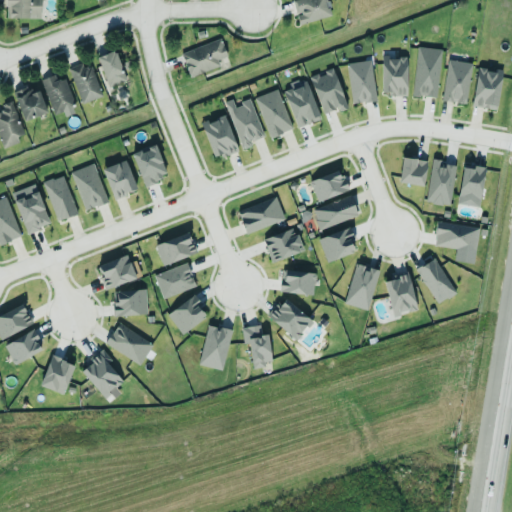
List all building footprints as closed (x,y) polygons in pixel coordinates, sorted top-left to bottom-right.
[(39,18),(39,0),(5,0),(5,17),(39,18)] [(292,0),(296,15),(298,24),(331,15),(326,0),(292,0)] [(226,56),(220,38),(180,53),(189,77),(219,65),(217,59),(226,56)] [(435,98),(441,49),(417,46),(411,95),(435,98)] [(98,55),(106,86),(124,82),(116,51),(98,55)] [(380,94),(406,95),(406,57),(381,56),(380,94)] [(352,104),(376,100),(369,59),(345,63),(352,104)] [(470,62),(446,59),(441,101),(466,104),(470,62)] [(69,68),(79,103),(101,97),(91,62),(69,68)] [(495,109),(501,69),(493,68),(493,70),(476,68),(471,106),(495,109)] [(346,108),(332,69),(309,77),(321,113),(337,108),(338,111),(346,108)] [(40,79),(53,115),(63,111),(64,116),(76,112),(63,78),(56,80),(54,74),(40,79)] [(295,127),(319,119),(306,82),(282,90),(295,127)] [(23,120),(46,112),(38,90),(29,93),(27,86),(12,91),(23,120)] [(291,129),(276,89),(253,97),(268,137),(291,129)] [(240,146),(264,138),(249,99),(234,105),(231,99),(224,102),(240,146)] [(0,142),(2,148),(18,142),(16,136),(23,134),(11,101),(0,104),(3,111),(0,111),(0,142)] [(236,151),(225,115),(201,122),(212,159),(236,151)] [(131,153),(142,185),(166,176),(155,145),(131,153)] [(397,182),(422,186),(426,160),(401,156),(397,182)] [(425,202),(449,205),(454,166),(440,164),(441,160),(431,158),(425,202)] [(135,191),(126,160),(102,167),(111,198),(135,191)] [(70,171),(83,210),(107,202),(93,163),(70,171)] [(484,167),(462,164),(456,203),(478,206),(484,167)] [(340,170),(309,180),(315,201),(347,191),(340,170)] [(41,182),(56,221),(77,213),(62,174),(41,182)] [(14,201),(26,233),(49,224),(37,192),(14,201)] [(318,229),(357,216),(350,195),(311,208),(318,229)] [(0,244),(20,236),(4,196),(0,197),(0,244)] [(284,219),(275,196),(237,211),(246,234),(284,219)] [(478,227),(436,221),(433,245),(455,248),(453,260),(473,263),(478,227)] [(326,262),(352,252),(351,249),(353,248),(351,242),(349,242),(348,239),(352,238),(348,227),(317,238),(326,262)] [(301,251),(294,228),(262,238),(270,261),(301,251)] [(154,245),(162,266),(196,252),(188,231),(154,245)] [(96,266),(105,289),(135,278),(126,254),(96,266)] [(455,292),(432,257),(415,269),(437,304),(455,292)] [(153,275),(162,298),(195,286),(186,262),(153,275)] [(342,302),(366,310),(378,270),(366,266),(366,268),(363,267),(364,266),(357,264),(354,263),(342,302)] [(279,292),(313,294),(314,272),(280,270),(279,292)] [(382,280),(392,316),(417,309),(406,273),(382,280)] [(114,315),(146,314),(145,289),(113,290),(114,315)] [(166,314),(180,334),(206,315),(192,295),(166,314)] [(295,341),(311,322),(283,297),(267,315),(295,341)] [(0,336),(31,325),(23,305),(0,313),(0,336)] [(105,345),(141,363),(152,342),(116,323),(105,345)] [(221,370),(230,330),(207,324),(197,364),(221,370)] [(242,343),(248,342),(251,368),(264,367),(263,362),(270,361),(267,334),(260,335),(259,325),(240,327),(242,343)] [(3,345),(14,364),(42,349),(32,329),(3,345)] [(107,362),(110,360),(102,349),(87,360),(90,363),(81,370),(105,403),(116,395),(112,389),(122,382),(107,362)] [(73,364),(50,355),(38,385),(62,394),(73,364)]
